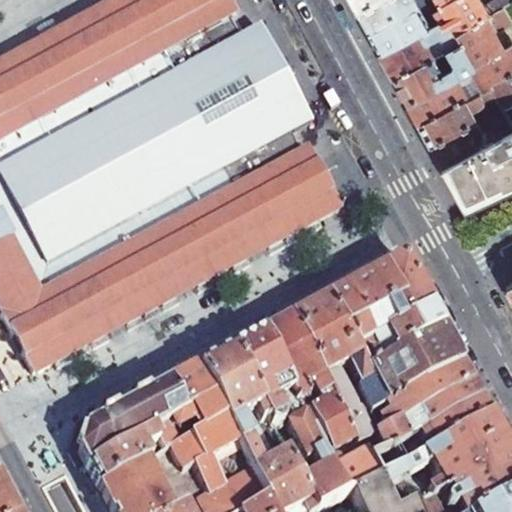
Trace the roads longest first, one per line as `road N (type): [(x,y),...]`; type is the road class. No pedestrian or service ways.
road 1 (tertiary): [(450,261),(304,0)]
road 2 (tertiary): [(69,511),(0,386)]
road 3 (tertiary): [(511,376),(450,261)]
